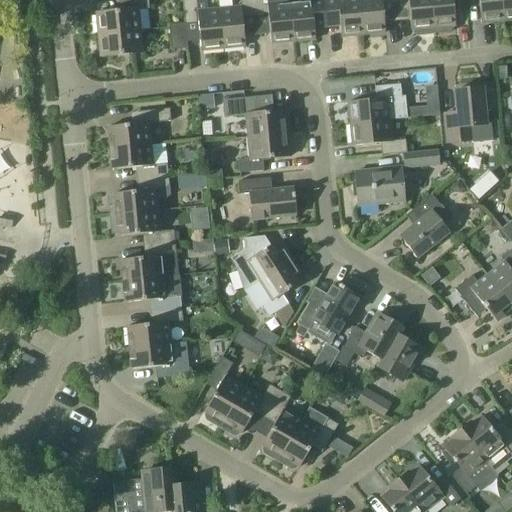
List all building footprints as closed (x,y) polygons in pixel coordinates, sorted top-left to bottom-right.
[(96,15),(98,37),(140,33),(138,12),(150,11),(148,0),(122,0),(124,12),(96,15)] [(198,25),(201,53),(223,51),(219,10),(208,11),(206,0),(186,0),(183,0),(185,26),(198,25)] [(239,0),(240,8),(219,10),(223,51),(245,48),(242,20),(255,19),(253,0),(239,0)] [(280,4),(279,0),(253,0),(255,19),(268,17),(271,46),(293,43),(289,3),(280,4)] [(288,0),(289,3),(293,43),(315,41),(314,30),(327,29),(324,0),(288,0)] [(340,28),(341,39),(362,37),(358,0),(324,0),(327,29),(340,28)] [(358,0),(362,37),(385,34),(382,6),(396,5),(395,0),(358,0)] [(430,0),(395,0),(396,5),(409,3),(411,32),(433,30),(430,0)] [(430,0),(433,30),(455,27),(451,0),(430,0)] [(478,0),(481,25),(504,22),(501,0),(478,0)] [(511,0),(501,0),(504,22),(511,21),(511,0)] [(170,52),(187,50),(184,25),(168,26),(170,52)] [(142,54),(140,33),(98,37),(100,58),(142,54)] [(402,99),(400,85),(375,88),(376,101),(348,103),(350,125),(390,121),(408,120),(406,98),(402,99)] [(427,115),(441,115),(440,85),(427,85),(427,115)] [(458,118),(445,119),(448,145),(471,142),(472,144),(473,144),(473,142),(491,140),(491,142),(493,142),(491,125),(487,125),(483,88),(455,91),(458,118)] [(225,120),(246,118),(248,139),(289,135),(287,113),(267,115),(267,110),(271,109),(270,98),(223,103),(225,120)] [(107,130),(109,151),(151,146),(149,126),(171,124),(170,111),(137,114),(138,126),(107,130)] [(382,157),(402,155),(407,155),(406,142),(392,143),(390,121),(350,125),(352,147),(381,145),(382,157)] [(239,175),(264,172),(262,160),(291,158),(289,135),(248,139),(250,161),(238,162),(239,175)] [(112,172),(142,169),(143,180),(168,178),(167,165),(153,167),(151,146),(109,151),(112,172)] [(439,167),(438,152),(407,155),(402,155),(404,170),(439,167)] [(404,203),(401,169),(355,173),(358,207),(404,203)] [(114,196),(116,217),(157,213),(156,200),(166,200),(170,196),(168,178),(143,180),(145,192),(114,196)] [(295,217),(293,190),(267,193),(265,181),(238,184),(239,197),(250,196),(252,222),(295,217)] [(417,259),(448,234),(439,224),(448,217),(431,196),(412,211),(419,221),(399,237),(417,259)] [(191,209),(193,230),(211,229),(209,208),(191,209)] [(118,238),(149,235),(150,247),(175,245),(173,232),(159,234),(157,213),(116,217),(118,238)] [(0,217),(0,227),(11,230),(13,216),(4,214),(4,219),(0,217)] [(244,292),(259,283),(293,261),(281,242),(272,249),(265,238),(244,240),(245,251),(230,260),(238,271),(244,292)] [(151,259),(120,262),(122,284),(164,279),(164,278),(178,276),(175,245),(150,247),(151,259)] [(500,259),(504,264),(487,277),(511,307),(511,251),(500,259)] [(282,296),(306,280),(293,261),(259,283),(244,292),(257,311),(261,308),(268,319),(288,306),(282,296)] [(454,291),(472,313),(482,305),(497,324),(511,311),(511,307),(487,277),(478,284),(472,276),(454,291)] [(155,302),(156,314),(182,311),(180,299),(166,301),(164,279),(122,284),(124,305),(155,302)] [(294,325),(306,332),(308,330),(331,343),(335,337),(357,300),(332,286),(317,311),(306,305),(294,325)] [(127,329),(129,350),(171,346),(169,325),(183,324),(182,311),(156,314),(157,325),(127,329)] [(341,349),(359,360),(364,352),(380,361),(380,362),(396,337),(400,330),(376,316),(365,335),(353,328),(341,349)] [(419,351),(396,337),(380,362),(380,361),(375,368),(401,383),(407,373),(406,372),(419,351)] [(188,378),(187,365),(173,367),(171,346),(129,350),(131,371),(162,368),(163,380),(188,378)] [(322,350),(309,373),(323,381),(336,358),(322,350)] [(218,430),(238,396),(243,387),(225,377),(232,365),(221,359),(209,381),(219,387),(203,414),(205,415),(204,417),(205,423),(218,430)] [(257,409),(266,414),(278,392),(269,386),(262,398),(243,387),(238,396),(218,430),(233,438),(239,437),(240,435),(241,435),(257,409)] [(391,405),(365,389),(357,402),(384,418),(391,405)] [(284,411),(291,399),(278,392),(266,414),(277,421),(262,448),(263,448),(261,451),(263,456),(276,463),(300,420),(284,411)] [(297,468),(298,469),(314,441),(325,448),(337,426),(327,420),(327,419),(309,409),(302,421),(300,420),(276,463),(291,472),(296,470),(297,468)] [(497,476),(509,466),(507,463),(511,458),(511,437),(507,432),(498,439),(480,416),(460,432),(487,464),(497,476)] [(466,496),(476,488),(469,479),(487,464),(460,432),(442,447),(460,469),(451,477),(466,496)] [(398,482),(421,511),(427,511),(442,500),(449,509),(460,501),(445,482),(436,490),(417,467),(398,482)] [(172,511),(171,488),(172,488),(170,471),(141,473),(142,481),(128,483),(117,484),(119,498),(118,498),(119,509),(114,510),(114,511),(172,511)] [(421,511),(398,482),(379,497),(391,511),(421,511)] [(171,488),(172,511),(215,511),(215,509),(202,510),(200,485),(172,488),(171,488)] [(486,510),(487,511),(504,511),(511,507),(511,491),(486,510)]
